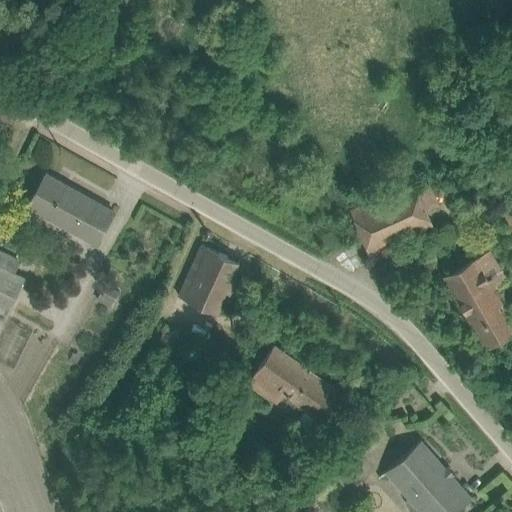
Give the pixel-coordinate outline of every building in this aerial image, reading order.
[(96,243),(115,209),(47,171),(28,206),(96,243)] [(416,184),(353,211),(372,256),(437,228),(434,220),(447,214),(436,187),(421,194),(416,184)] [(253,270),(203,244),(178,293),(229,318),(253,270)] [(0,336),(31,282),(16,273),(22,263),(0,250),(0,336)] [(444,277),(486,349),(511,334),(511,316),(496,289),(508,281),(490,250),(444,277)] [(82,303),(98,310),(106,293),(91,285),(82,303)] [(323,425),(345,394),(276,343),(248,382),(279,405),(284,397),(323,425)] [(420,511),(457,511),(474,497),(421,438),(384,471),(420,511)]
